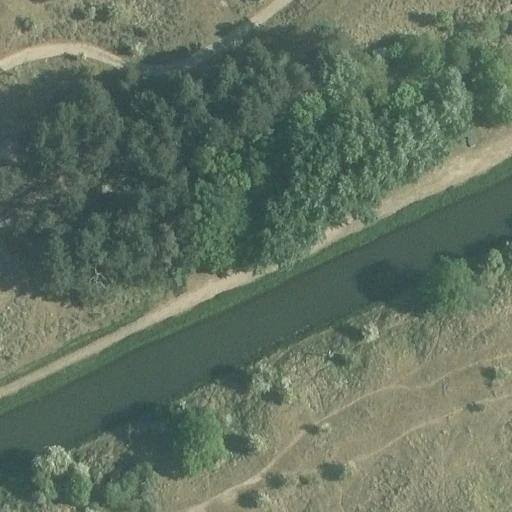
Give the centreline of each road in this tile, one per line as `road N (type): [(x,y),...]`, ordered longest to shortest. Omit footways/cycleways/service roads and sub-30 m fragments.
road 1 (track): [(0,389),(511,145)]
road 2 (track): [(0,66),(65,44),(169,70),(229,42),(284,0)]
